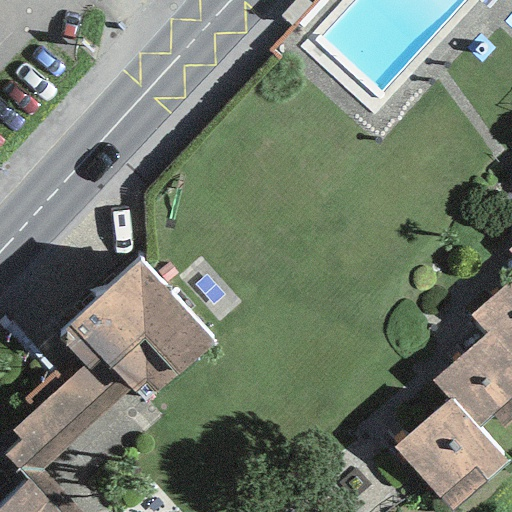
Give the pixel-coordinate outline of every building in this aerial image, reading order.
[(139,260),(57,336),(83,365),(105,388),(118,376),(130,389),(147,407),(216,343),(139,260)] [(511,279),(469,315),(485,335),(489,332),(511,357),(511,279)] [(511,421),(511,357),(489,332),(485,335),(431,383),(447,400),(451,396),(479,428),(492,417),(503,429),(511,421)] [(105,388),(83,365),(78,370),(65,383),(54,371),(22,400),(34,412),(13,431),(22,440),(5,456),(30,482),(41,472),(113,405),(130,389),(118,376),(105,388)] [(479,428),(451,396),(447,400),(393,448),(450,511),(451,511),(509,461),(479,428)] [(0,510),(0,511),(78,511),(41,472),(30,482),(0,510)]
